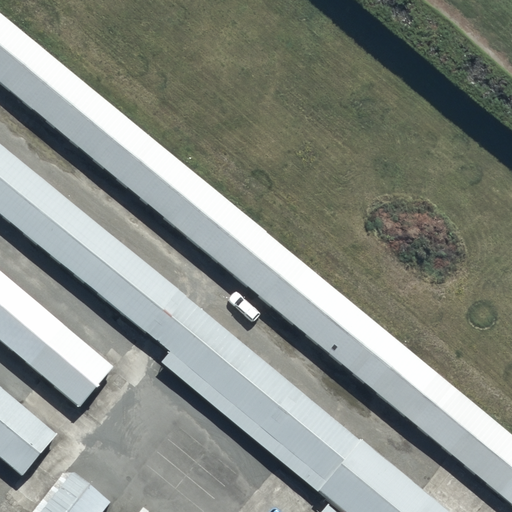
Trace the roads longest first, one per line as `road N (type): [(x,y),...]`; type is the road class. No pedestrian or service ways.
road 1 (unknown): [(0,98),(473,485)]
road 2 (unknown): [(82,421),(134,351),(126,335),(0,229)]
road 3 (unknown): [(188,511),(82,421)]
